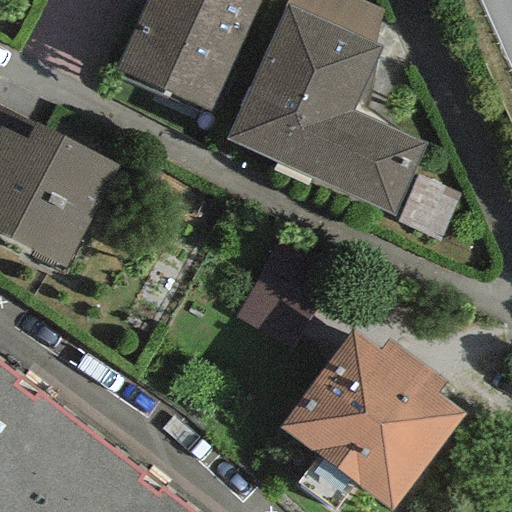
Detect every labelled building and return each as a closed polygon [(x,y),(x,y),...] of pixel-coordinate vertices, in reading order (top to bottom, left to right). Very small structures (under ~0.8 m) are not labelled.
[(259,0),(147,0),(117,70),(208,111),(259,0)] [(374,44),(382,9),(359,0),(286,0),(285,4),(374,44)] [(374,44),(285,4),(224,141),(393,218),(426,145),(352,111),(381,47),(374,44)] [(118,166),(34,123),(25,140),(0,126),(0,235),(66,269),(118,166)] [(438,241),(459,194),(417,175),(395,222),(438,241)] [(328,282),(277,251),(236,317),(288,348),(328,282)] [(351,331),(278,429),(389,511),(462,414),(437,393),(445,383),(387,340),(379,351),(351,331)] [(191,511),(0,364),(0,511),(191,511)]
